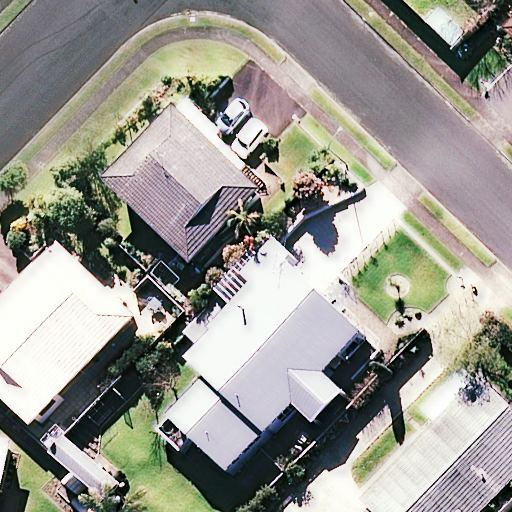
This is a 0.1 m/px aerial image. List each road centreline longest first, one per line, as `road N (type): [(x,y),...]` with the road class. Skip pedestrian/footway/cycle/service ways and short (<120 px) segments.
road 1 (residential): [(281,0),(511,227)]
road 2 (residential): [(110,0),(0,115)]
